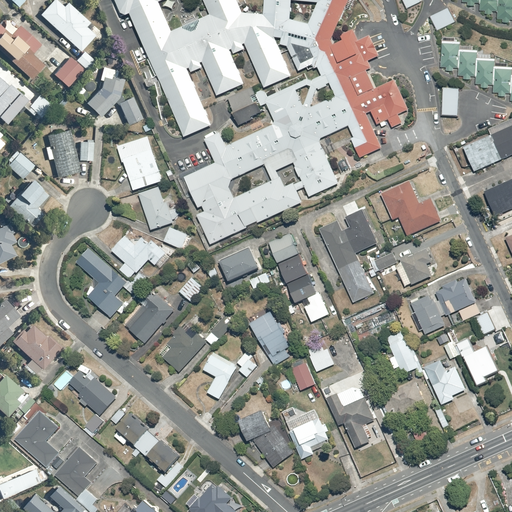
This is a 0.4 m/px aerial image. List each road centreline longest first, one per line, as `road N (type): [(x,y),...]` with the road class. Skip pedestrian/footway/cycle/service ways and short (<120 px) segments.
road 1 (residential): [(90,206),(50,264),(53,300),(285,511)]
road 2 (residential): [(439,151),(511,312)]
road 3 (secondary): [(354,509),(511,438)]
